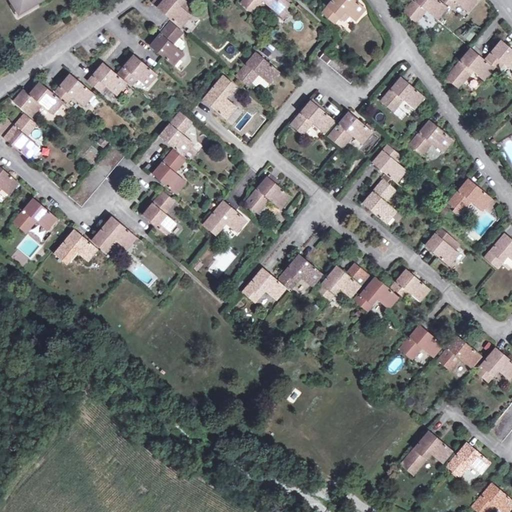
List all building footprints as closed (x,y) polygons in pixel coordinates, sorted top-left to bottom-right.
[(10,0),(15,8),(24,2),(28,8),(41,0),(10,0)] [(153,0),(151,3),(169,18),(180,27),(191,15),(181,6),(185,0),(153,0)] [(291,3),(286,0),(242,0),(240,3),(252,13),(262,1),(283,19),(289,13),(286,10),(291,3)] [(365,9),(354,0),(331,0),(321,12),(334,23),(344,12),(355,20),(365,9)] [(438,0),(413,0),(403,12),(416,23),(425,11),(437,20),(447,7),(438,0)] [(477,0),(441,0),(452,8),(457,2),(468,12),(477,0)] [(24,2),(15,8),(19,14),(28,8),(24,2)] [(182,32),(170,21),(150,46),(173,66),(183,53),(173,43),(182,32)] [(511,49),(501,40),(486,59),(498,69),(503,63),(511,70),(511,49)] [(483,58),(470,48),(450,73),(451,73),(447,78),(458,87),(462,82),(462,83),(473,71),(484,80),(494,68),(483,58)] [(334,54),(327,49),(320,58),(322,59),(326,63),(334,54)] [(334,54),(326,63),(332,68),(337,73),(344,78),(350,83),(361,70),(355,65),(348,60),(343,55),(337,50),(334,54)] [(279,71),(256,52),(235,76),(248,86),(257,74),(269,84),(279,71)] [(157,74),(133,54),(118,72),(130,83),(135,78),(146,87),(157,74)] [(114,72),(102,62),(87,81),(100,91),(104,86),(115,95),(125,82),(114,72)] [(94,93),(70,73),(55,92),(67,102),(72,97),(83,106),(94,93)] [(236,86),(223,75),(203,99),(226,119),(236,107),(226,98),(236,86)] [(424,96),(401,77),(381,101),(394,112),(404,100),(414,109),(424,96)] [(50,91),(39,81),(19,106),(31,116),(41,104),(52,114),(63,101),(50,91)] [(334,120),(311,100),(290,125),(302,135),(313,123),(323,132),(334,120)] [(192,122),(180,111),(159,136),(172,147),(183,156),(193,143),(182,134),(192,122)] [(372,132),(349,112),(328,136),(340,147),(351,135),(361,144),(372,132)] [(14,124),(6,117),(0,124),(0,134),(27,157),(37,145),(26,135),(36,124),(23,113),(14,124)] [(453,140),(430,120),(409,145),(422,155),(432,143),(443,152),(453,140)] [(361,144),(357,150),(366,157),(381,139),(372,132),(361,144)] [(90,170),(88,172),(83,178),(78,184),(74,190),(68,196),(81,207),(87,201),(91,195),(96,189),(101,183),(106,177),(111,172),(115,166),(120,160),(125,154),(113,143),(107,150),(102,155),(98,161),(93,167),(90,170)] [(387,144),(372,163),(396,183),(406,170),(395,161),(400,155),(387,144)] [(185,160),(173,150),(152,174),(175,193),(186,181),(175,172),(185,160)] [(19,182),(0,166),(0,187),(8,195),(19,182)] [(290,196),(267,177),(252,195),(245,203),(257,214),(264,205),(269,199),(279,209),(290,196)] [(492,198),(469,179),(448,203),(461,213),(471,202),(482,211),(492,198)] [(395,190),(383,180),(363,204),(386,224),(397,211),(386,202),(395,190)] [(175,201),(163,191),(143,215),(166,236),(176,223),(165,213),(175,201)] [(56,217),(33,198),(13,222),(25,232),(35,220),(46,230),(56,217)] [(247,220),(224,201),(203,225),(215,235),(225,224),(236,233),(247,220)] [(136,237),(112,216),(91,241),(104,251),(114,240),(125,249),(136,237)] [(453,238),(440,227),(425,245),(448,265),(458,253),(448,244),(453,238)] [(86,239),(74,229),(54,253),(66,264),(77,252),(87,261),(97,249),(86,239)] [(511,239),(504,233),(484,258),(497,268),(507,256),(511,260),(511,239)] [(323,274),(299,254),(279,278),(292,288),(301,277),(312,286),(323,274)] [(351,278),(337,266),(317,290),(329,301),(339,289),(350,298),(369,275),(360,268),(351,278)] [(275,278),(263,268),(242,292),(255,303),(264,291),(275,300),(286,287),(275,278)] [(430,288),(407,269),(391,288),(402,298),(408,292),(419,301),(430,288)] [(387,287),(375,277),(354,302),(367,312),(377,300),(388,309),(398,297),(387,287)] [(443,345),(420,325),(399,350),(411,360),(421,348),(432,357),(443,345)] [(481,356),(458,336),(437,361),(449,371),(460,359),(471,368),(481,356)] [(511,376),(511,361),(496,348),(475,372),(488,382),(498,370),(509,380),(511,376)] [(511,403),(508,408),(504,414),(499,420),(494,425),(489,432),(502,443),(507,437),(511,431),(511,430),(511,403)] [(452,450),(429,430),(408,455),(409,456),(402,465),(407,469),(409,467),(414,471),(418,467),(419,468),(431,453),(442,462),(452,450)] [(490,461),(466,442),(447,466),(459,475),(468,464),(480,474),(490,461)] [(506,511),(511,505),(511,499),(492,483),(472,507),(478,511),(488,511),(494,505),(501,511),(506,511)]
